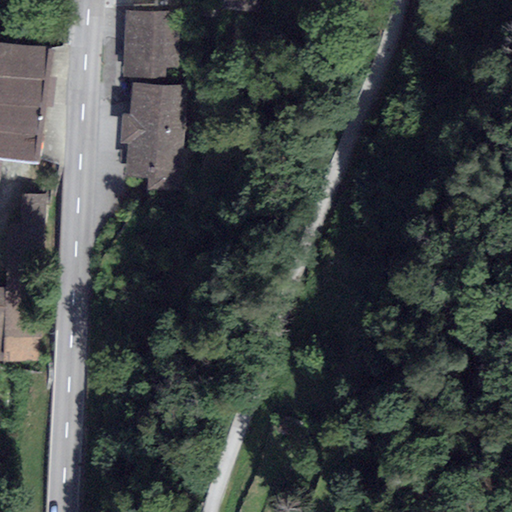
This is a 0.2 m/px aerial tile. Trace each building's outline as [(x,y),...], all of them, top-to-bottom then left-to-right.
[(268,0),(224,0),(223,9),(267,12),(268,0)] [(205,15),(126,10),(121,77),(201,82),(205,15)] [(259,18),(237,17),(236,39),(258,40),(259,18)] [(46,47),(0,43),(0,159),(1,160),(38,164),(46,47)] [(129,143),(127,176),(148,176),(147,191),(183,193),(187,87),(132,85),(130,114),(120,113),(118,143),(129,143)] [(53,202),(10,199),(3,292),(0,291),(0,367),(41,371),(53,202)]
